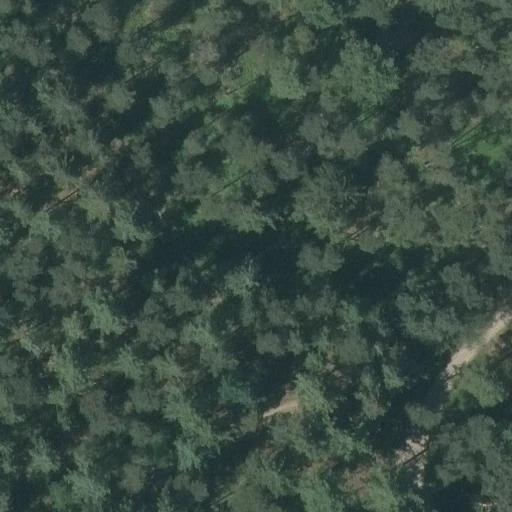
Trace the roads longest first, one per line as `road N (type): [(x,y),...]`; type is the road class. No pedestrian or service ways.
road 1 (track): [(285,426),(106,88),(70,70),(0,68)]
road 2 (track): [(70,511),(271,429),(297,424),(388,443)]
